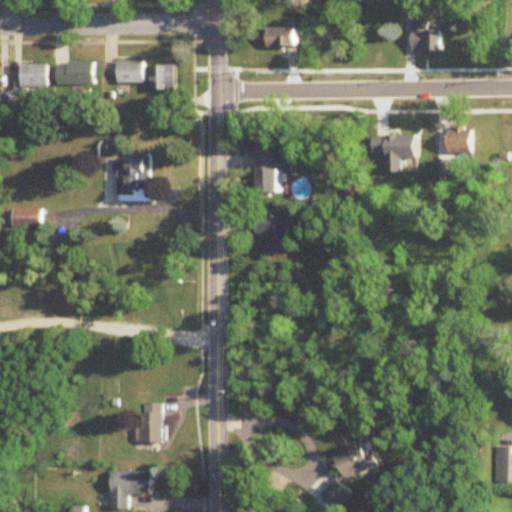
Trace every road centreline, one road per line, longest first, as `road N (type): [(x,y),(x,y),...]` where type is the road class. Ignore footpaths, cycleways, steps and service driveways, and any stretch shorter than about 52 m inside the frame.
road 1 (residential): [(217,511),(218,0)]
road 2 (residential): [(511,89),(218,91)]
road 3 (residential): [(218,21),(0,22)]
